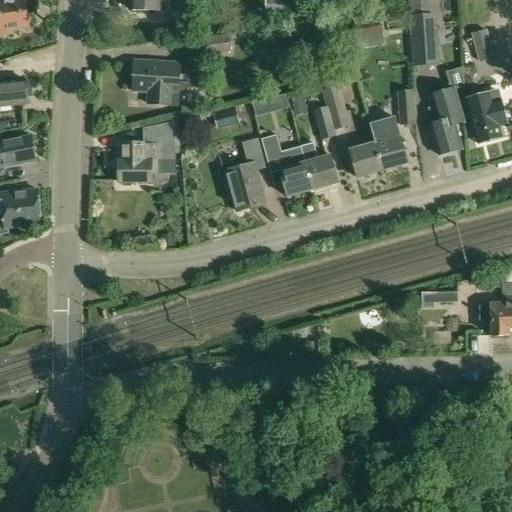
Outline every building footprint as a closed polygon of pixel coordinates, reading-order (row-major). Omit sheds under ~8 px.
[(25,0),(7,0),(0,1),(0,36),(14,35),(13,30),(29,28),(25,0)] [(130,0),(130,12),(171,13),(171,0),(130,0)] [(265,0),(265,14),(290,14),(288,0),(265,0)] [(431,0),(408,0),(412,66),(435,64),(431,0)] [(324,23),(328,49),(347,46),(342,20),(324,23)] [(355,24),(357,38),(382,34),(380,21),(355,24)] [(471,34),(479,63),(495,58),(487,30),(471,34)] [(229,36),(190,40),(192,57),(231,53),(229,36)] [(134,61),(132,92),(148,93),(147,105),(178,107),(179,90),(201,87),(193,65),(134,61)] [(0,107),(27,104),(24,81),(0,83),(0,107)] [(433,125),(429,126),(437,156),(462,148),(456,125),(464,123),(455,90),(431,97),(434,108),(429,109),(433,125)] [(324,95),(334,129),(347,126),(336,91),(324,95)] [(398,92),(399,123),(415,123),(413,92),(398,92)] [(302,97),(291,100),(295,116),(306,113),(302,97)] [(335,137),(327,108),(314,111),(322,140),(335,137)] [(492,111),(478,114),(471,116),(478,144),(502,138),(494,110),(492,111)] [(395,118),(370,124),(371,131),(375,144),(373,144),(381,172),(408,164),(400,137),(397,125),(395,118)] [(143,128),(142,145),(123,145),(122,161),(119,161),(119,182),(152,183),(152,161),(176,161),(174,146),(180,146),(178,119),(169,120),(169,123),(143,128)] [(274,186),(284,183),(288,196),(313,189),(305,163),(301,147),(281,152),(277,135),(262,139),(274,186)] [(0,142),(0,168),(36,162),(31,137),(0,142)] [(243,143),(248,167),(227,173),(233,198),(237,212),(265,204),(256,171),(266,169),(258,138),(243,143)] [(350,151),(358,179),(381,172),(373,144),(350,151)] [(331,156),(305,163),(313,189),(338,183),(331,156)] [(4,214),(0,215),(0,236),(9,234),(9,228),(40,226),(37,191),(2,194),(4,214)] [(175,235),(163,236),(164,248),(176,247),(175,235)] [(497,285),(500,285),(511,284),(511,270),(496,274),(481,279),(481,289),(497,285)] [(491,306),(478,306),(478,322),(491,321),(492,337),(511,336),(511,284),(500,285),(501,303),(491,303),(491,306)]
